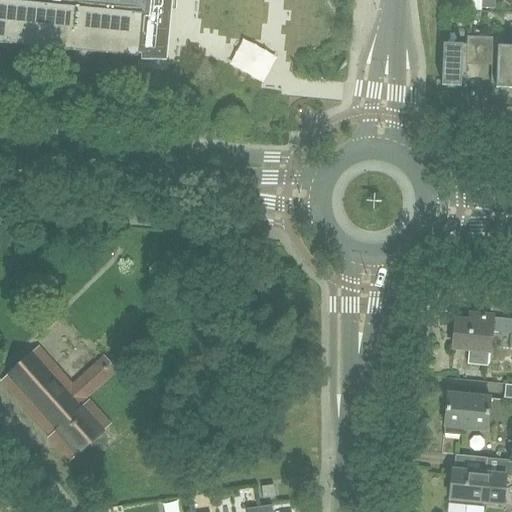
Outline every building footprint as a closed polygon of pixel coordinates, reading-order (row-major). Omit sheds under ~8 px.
[(0,0),(0,43),(138,57),(138,55),(141,55),(141,61),(166,61),(172,0),(0,0)] [(466,45),(444,44),(443,44),(442,86),(447,86),(447,89),(456,89),(456,87),(461,87),(461,83),(466,83),(467,65),(479,66),(480,38),(467,37),(466,45)] [(480,38),(479,66),(492,66),(491,84),(496,84),(496,88),(500,88),(500,91),(509,91),(509,89),(511,88),(511,46),(493,46),(493,38),(480,38)] [(489,351),(491,332),(511,333),(511,339),(511,346),(511,319),(468,315),(467,322),(454,321),(452,347),(469,348),(468,363),(467,363),(467,364),(487,367),(489,351)] [(50,438),(70,462),(111,424),(91,401),(89,403),(87,400),(118,372),(105,358),(75,384),(41,348),(4,383),(51,437),(50,438)] [(467,436),(468,429),(486,431),(489,397),(447,393),(443,436),(444,436),(444,434),(467,436)] [(511,460),(488,458),(487,473),(451,469),(449,498),(503,503),(505,475),(511,476),(511,460)] [(274,486),(261,487),(263,499),(275,498),(274,486)]
